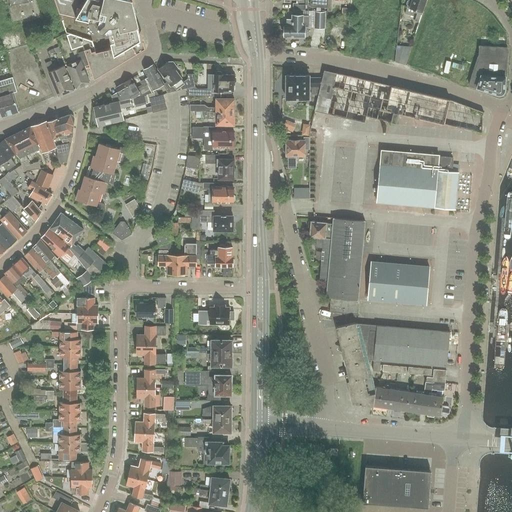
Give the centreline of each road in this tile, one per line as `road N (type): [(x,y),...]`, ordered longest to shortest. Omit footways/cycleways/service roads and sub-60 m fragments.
road 1 (unclassified): [(456,438),(467,404),(472,242),(503,107)]
road 2 (residential): [(96,511),(116,456),(118,291),(130,287)]
road 3 (unclassified): [(327,428),(325,372),(283,204)]
road 4 (secondary): [(256,289),(257,60)]
road 5 (unclassified): [(503,107),(313,58)]
road 6 (residential): [(79,98),(81,131),(65,186),(35,233),(0,263)]
road 7 (unclassified): [(130,287),(133,247),(151,220),(174,134)]
road 8 (unclassified): [(79,98),(154,53),(142,0)]
road 9 (secondary): [(256,422),(256,289)]
road 10 (tertiary): [(456,438),(327,428)]
road 11 (unclassified): [(256,289),(130,287)]
